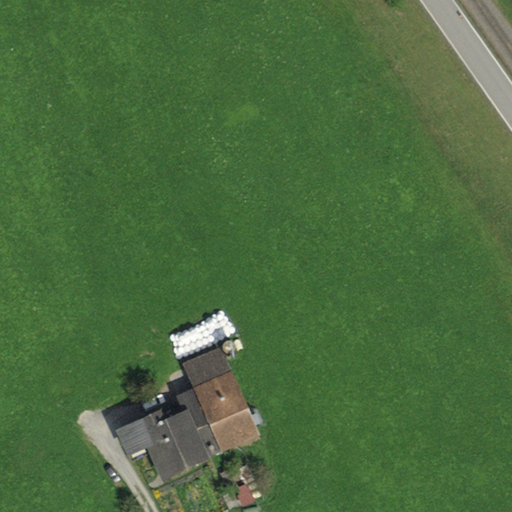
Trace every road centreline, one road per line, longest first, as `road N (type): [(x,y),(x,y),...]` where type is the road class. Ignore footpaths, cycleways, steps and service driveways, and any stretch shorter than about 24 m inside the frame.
road 1 (track): [(97,422),(84,226),(28,0)]
road 2 (unclassified): [(435,0),(511,108)]
